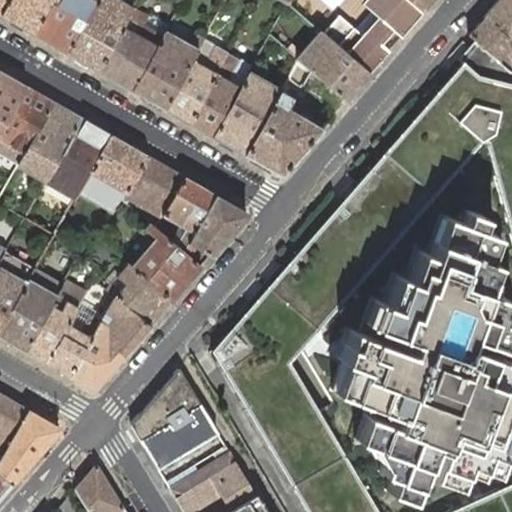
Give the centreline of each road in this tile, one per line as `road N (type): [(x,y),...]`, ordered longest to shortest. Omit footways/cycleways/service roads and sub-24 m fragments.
road 1 (residential): [(0,45),(282,213)]
road 2 (tertiary): [(464,0),(282,213)]
road 3 (residential): [(177,329),(292,511)]
road 4 (tertiary): [(282,213),(177,329)]
road 5 (tertiary): [(177,329),(95,423)]
